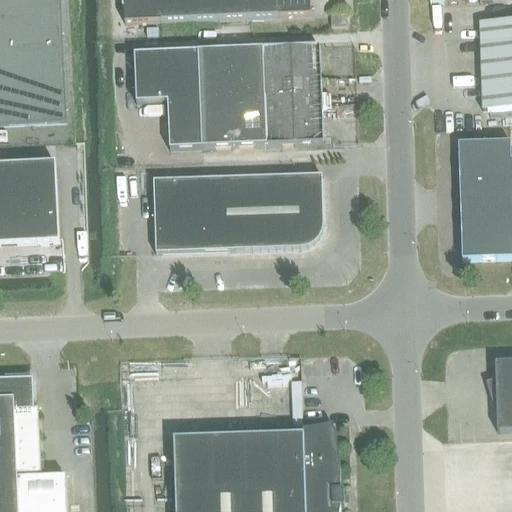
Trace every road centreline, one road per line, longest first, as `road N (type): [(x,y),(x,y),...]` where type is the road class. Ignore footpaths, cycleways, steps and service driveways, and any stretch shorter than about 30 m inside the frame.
road 1 (unclassified): [(0,331),(405,314)]
road 2 (unclassified): [(405,314),(396,0)]
road 3 (unclassified): [(412,511),(405,314)]
